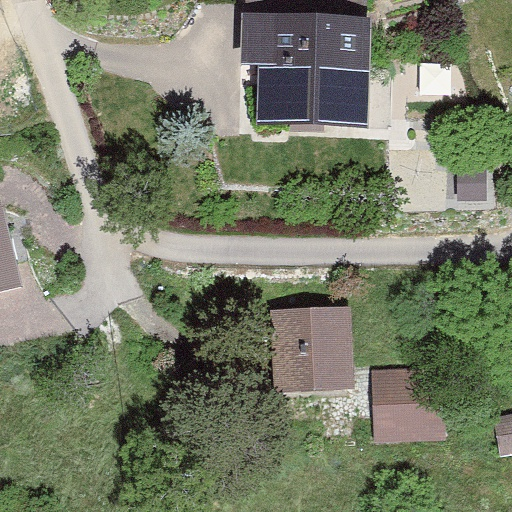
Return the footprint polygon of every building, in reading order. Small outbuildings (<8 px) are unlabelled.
[(362,21),(252,17),(250,56),(275,57),(272,123),(358,126),(362,21)] [(463,195),(483,195),(483,147),(463,147),(463,195)] [(0,293),(13,290),(0,232),(0,293)] [(345,312),(280,316),(284,386),(349,383),(345,312)] [(445,378),(376,379),(377,433),(446,431),(445,378)] [(511,422),(501,424),(506,449),(511,448),(511,422)]
